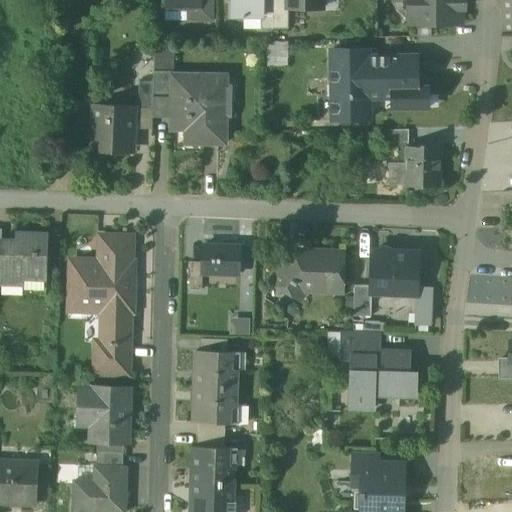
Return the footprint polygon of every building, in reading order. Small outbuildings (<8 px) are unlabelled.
[(163,0),(164,8),(199,8),(200,8),(200,0),(163,0)] [(212,0),(200,0),(200,8),(199,8),(199,20),(212,20),(212,0)] [(232,0),(232,15),(243,15),(243,18),(261,18),(261,0),(232,0)] [(272,0),(261,0),(261,18),(261,29),(273,29),(272,0)] [(286,0),(272,0),(273,29),(288,29),(288,8),(287,8),(286,0)] [(322,0),(286,0),(287,8),(288,8),(323,8),(322,0)] [(403,0),(403,1),(403,8),(408,13),(411,13),(411,24),(461,24),(461,9),(465,9),(465,0),(403,0)] [(282,64),(283,44),(267,43),(266,63),(282,64)] [(153,44),(153,71),(174,71),(174,44),(153,44)] [(368,94),(368,62),(368,51),(333,51),(334,120),(369,119),(368,94)] [(368,62),(368,94),(394,94),(394,108),(417,108),(417,57),(374,58),(375,62),(368,62)] [(174,71),(153,71),(153,82),(153,109),(153,118),(171,118),(172,75),(174,75),(174,71)] [(174,75),(172,75),(171,118),(171,129),(200,130),(200,144),(226,144),(226,75),(174,75)] [(153,82),(139,82),(139,109),(153,109),(153,82)] [(136,107),(95,106),(93,147),(134,149),(136,107)] [(409,130),(385,130),(384,142),(409,143),(409,130)] [(422,148),(407,147),(407,163),(389,163),(389,185),(408,185),(408,183),(421,183),(421,186),(439,186),(440,146),(422,146),(422,148)] [(48,233),(15,232),(15,239),(1,239),(0,252),(0,284),(46,286),(47,258),(48,234),(48,233)] [(61,235),(48,234),(47,258),(60,259),(61,235)] [(100,262),(72,261),(71,292),(85,293),(85,310),(105,310),(104,327),(111,327),(110,342),(104,341),(104,345),(103,356),(97,356),(97,372),(127,373),(129,311),(132,311),(133,263),(130,262),(131,237),(101,236),(100,262)] [(240,246),(204,245),(203,263),(203,272),(238,274),(240,246)] [(344,252),(303,251),(293,266),(280,287),(291,294),(296,285),(306,291),(307,290),(342,291),(344,252)] [(417,254),(372,252),(371,286),(371,293),(416,295),(417,254)] [(279,261),(280,261),(268,280),(280,287),(293,266),(281,258),(279,261)] [(203,263),(190,262),(189,290),(202,290),(203,272),(203,263)] [(371,286),(354,286),(353,316),(371,316),(371,293),(371,286)] [(248,332),(248,315),(228,315),(227,331),(248,332)] [(379,333),(342,332),(341,358),(351,358),(352,350),(378,351),(379,333)] [(227,339),(201,338),(200,350),(226,351),(227,339)] [(200,350),(196,350),(195,387),(236,388),(237,370),(232,370),(233,354),(240,354),(240,352),(226,351),(200,350)] [(378,351),(352,350),(351,358),(351,386),(350,387),(350,407),(373,408),(373,394),(415,395),(416,374),(408,374),(409,352),(378,351)] [(130,389),(84,387),(83,410),(95,411),(94,440),(100,440),(124,441),(128,441),(130,389)] [(236,388),(195,387),(194,423),(199,423),(224,424),(239,424),(239,422),(231,421),(231,408),(236,408),(236,388)] [(224,424),(199,423),(198,435),(224,436),(224,424)] [(224,436),(198,435),(198,447),(224,448),(224,436)] [(124,441),(100,440),(100,452),(124,453),(124,441)] [(198,447),(194,447),(193,483),(233,484),(234,466),(229,466),(230,450),(238,450),(238,448),(224,448),(198,447)] [(124,453),(100,452),(99,467),(124,468),(124,453)] [(379,452),(353,452),(352,465),(377,466),(377,464),(379,464),(379,452)] [(0,460),(0,502),(38,504),(39,462),(0,460)] [(379,464),(377,464),(377,466),(352,465),(352,486),(361,487),(360,511),(403,511),(405,464),(379,464)] [(99,467),(96,467),(96,487),(75,486),(75,511),(87,511),(126,511),(128,468),(124,468),(99,467)] [(233,484),(193,483),(191,511),(228,511),(229,502),(233,502),(233,484)]
